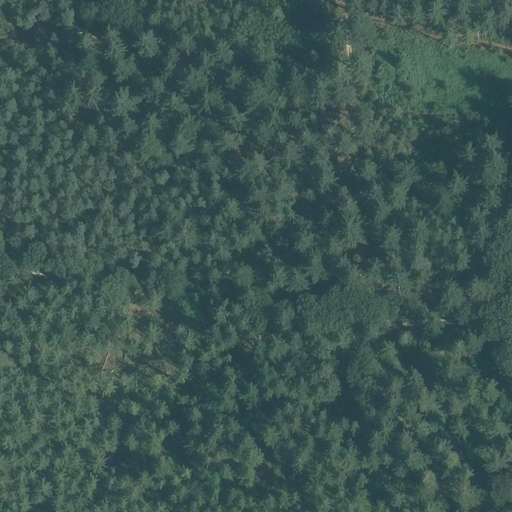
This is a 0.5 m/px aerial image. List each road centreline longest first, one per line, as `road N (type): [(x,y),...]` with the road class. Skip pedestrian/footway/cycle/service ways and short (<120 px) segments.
road 1 (track): [(351,108),(82,26),(36,36),(30,0)]
road 2 (track): [(351,108),(368,318)]
road 3 (track): [(368,318),(452,321),(483,331),(511,381)]
